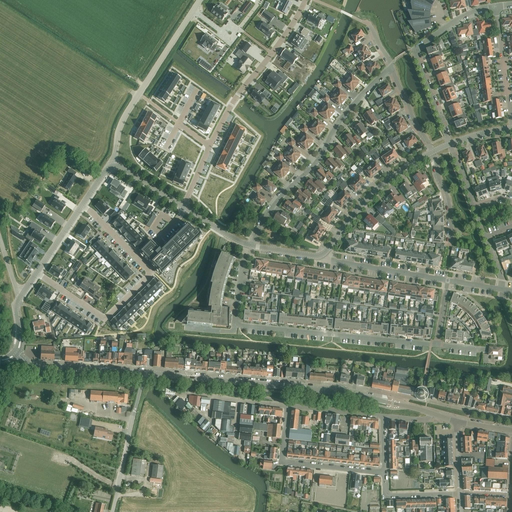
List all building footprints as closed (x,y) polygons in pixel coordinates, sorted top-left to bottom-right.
[(280,0),(276,9),(279,11),(286,15),(288,10),(289,10),(288,10),(289,8),(290,8),(289,8),(290,7),(292,4),(286,1),(285,0),(280,0)] [(411,1),(431,8),(432,4),(431,4),(432,2),(434,3),(429,0),(417,0),(417,3),(411,1)] [(467,1),(467,0),(451,0),(452,2),(450,2),(451,8),(458,7),(459,9),(466,8),(464,1),(467,1)] [(248,1),(243,8),(247,11),(252,5),(248,1)] [(409,12),(430,14),(429,14),(430,10),(429,10),(428,10),(429,8),(431,8),(411,1),(412,1),(413,8),(412,8),(415,9),(414,12),(409,12)] [(217,5),(211,12),(223,21),(228,14),(226,12),(228,10),(224,7),(222,10),(218,7),(217,5)] [(265,10),(261,15),(271,22),(275,18),(265,10)] [(409,23),(430,20),(429,20),(429,17),(428,17),(428,14),(430,15),(430,14),(409,12),(412,18),(411,18),(411,19),(414,18),(415,22),(409,23)] [(311,14),(307,21),(318,27),(322,20),(324,21),(326,17),(319,14),(317,17),(311,14)] [(511,16),(509,17),(509,19),(503,20),(503,26),(510,25),(510,27),(511,27),(511,16)] [(430,20),(409,23),(410,23),(413,28),(413,29),(416,28),(417,32),(416,32),(416,33),(431,27),(431,26),(430,23),(429,23),(428,23),(428,21),(430,21),(430,20)] [(475,30),(476,36),(480,35),(479,34),(486,32),(486,30),(492,29),(491,23),(485,24),(484,22),(477,23),(478,29),(475,30)] [(264,23),(259,29),(271,38),(274,33),(271,30),(272,29),(264,23)] [(476,36),(475,30),(472,31),(471,24),(464,26),(464,28),(458,29),(459,35),(465,34),(466,36),(473,35),(473,37),(476,36)] [(294,41),(292,44),(299,49),(305,39),(307,36),(307,37),(310,32),(304,29),(302,33),(302,34),(301,36),(298,34),(296,38),(294,41)] [(364,35),(361,31),(355,34),(352,35),(353,36),(352,36),(356,43),(364,38),(363,36),(363,35),(364,35)] [(202,42),(200,44),(205,48),(207,46),(211,49),(213,51),(217,47),(214,45),(216,43),(213,40),(213,39),(210,37),(206,34),(201,41),(202,42)] [(493,40),(482,41),(483,46),(483,45),(484,50),(494,49),(493,44),(494,44),(493,40)] [(243,61),(237,68),(244,73),(246,70),(247,70),(250,67),(249,66),(252,63),(250,61),(252,59),(245,54),(251,46),(245,42),(240,50),(243,52),(239,58),(243,61)] [(427,51),(427,52),(427,53),(427,54),(428,55),(429,55),(429,56),(435,53),(436,56),(442,54),(443,53),(441,48),(440,45),(437,47),(437,46),(427,50),(427,51),(427,50),(427,51)] [(351,46),(346,50),(342,52),(344,54),(347,52),(349,55),(354,51),(351,46)] [(359,57),(369,51),(366,48),(365,48),(365,47),(365,48),(364,46),(356,52),(359,57)] [(494,49),(484,50),(485,54),(484,54),(484,58),(488,58),(496,57),(495,53),(494,53),(494,49)] [(285,50),(280,57),(288,62),(283,68),(287,71),(292,65),(293,66),(296,61),(298,59),(298,58),(300,55),(295,52),(293,55),(285,50)] [(359,57),(356,59),(358,61),(361,59),(363,62),(371,57),(370,56),(370,55),(371,54),(369,51),(359,57)] [(431,64),(432,65),(432,66),(433,65),(433,66),(443,62),(441,57),(443,56),(442,54),(436,56),(437,58),(431,61),(431,62),(431,63),(431,64)] [(477,59),(477,63),(478,63),(479,68),(488,66),(488,62),(488,58),(484,58),(477,59)] [(433,69),(433,70),(434,71),(435,70),(435,71),(441,69),(442,72),(448,69),(446,64),(444,65),(443,62),(433,66),(433,67),(433,68),(433,69)] [(380,68),(378,64),(377,65),(376,64),(375,63),(367,68),(369,71),(368,72),(370,75),(372,74),(372,75),(375,73),(375,72),(380,68)] [(175,68),(171,73),(179,79),(182,74),(175,68)] [(437,77),(437,78),(437,79),(437,80),(437,81),(438,81),(439,81),(439,82),(449,78),(447,75),(449,74),(453,73),(451,68),(448,69),(442,72),(443,74),(437,76),(437,77)] [(348,81),(356,88),(359,85),(358,84),(358,83),(359,82),(353,77),(355,75),(348,69),(346,72),(352,76),(348,81)] [(270,77),(266,82),(270,86),(270,87),(271,86),(272,88),(274,89),(280,82),(282,83),(283,84),(288,78),(280,72),(277,75),(273,72),(270,76),(270,77)] [(171,73),(168,78),(175,84),(179,79),(171,73)] [(168,78),(164,83),(172,88),(175,84),(168,78)] [(439,85),(439,86),(440,86),(441,86),(441,87),(447,85),(448,87),(454,85),(453,82),(451,83),(450,83),(449,78),(439,82),(439,83),(439,84),(439,85)] [(356,88),(348,81),(347,80),(344,83),(345,84),(344,86),(351,92),(352,90),(352,91),(353,90),(354,91),(356,88)] [(164,83),(161,88),(169,93),(172,88),(164,83)] [(383,97),(391,92),(390,91),(391,91),(390,90),(391,89),(388,85),(383,89),(382,88),(380,90),(379,91),(383,97)] [(443,93),(443,94),(443,95),(443,96),(444,97),(445,97),(455,94),(457,93),(455,90),(454,85),(448,87),(449,90),(443,92),(443,93),(443,92),(443,93)] [(257,89),(251,95),(261,104),(266,98),(268,99),(271,96),(265,91),(262,94),(257,89)] [(336,95),(344,102),(347,99),(346,98),(346,97),(347,96),(340,90),(336,95)] [(445,98),(445,99),(445,100),(445,101),(446,102),(447,102),(447,103),(453,100),(454,103),(460,101),(462,99),(461,97),(459,98),(457,93),(455,94),(445,97),(445,98)] [(492,93),(482,94),(483,99),(482,99),(483,103),(491,102),(494,101),(494,97),(493,97),(492,93)] [(344,102),(336,95),(335,94),(332,97),(333,98),(332,100),(339,106),(340,105),(341,104),(342,105),(344,102)] [(388,110),(398,104),(396,101),(395,101),(394,100),(393,99),(385,104),(388,110)] [(491,102),(491,106),(492,105),(493,110),(502,109),(502,104),(502,100),(494,101),(491,102)] [(449,108),(449,109),(449,110),(449,111),(449,112),(450,113),(451,112),(451,113),(461,109),(459,104),(461,103),(460,101),(454,103),(455,106),(449,108)] [(211,102),(208,107),(217,112),(220,107),(211,102)] [(325,105),(322,108),(324,109),(332,116),(335,113),(334,112),(334,111),(335,110),(328,104),(326,106),(325,105)] [(398,104),(388,110),(392,115),(400,110),(399,109),(399,108),(400,107),(398,104)] [(208,107),(206,112),(214,117),(217,112),(208,107)] [(330,119),(332,116),(324,109),(320,114),(327,120),(328,119),(329,118),(330,119)] [(453,118),(459,116),(460,119),(466,116),(465,114),(463,114),(462,114),(461,109),(451,113),(451,114),(451,115),(451,116),(451,117),(452,118),(453,117),(453,118)] [(493,119),(496,118),(497,119),(498,119),(499,119),(499,118),(500,118),(501,118),(501,117),(504,117),(504,113),(503,113),(502,109),(493,110),(493,114),(492,114),(493,119)] [(375,123),(377,122),(380,120),(376,114),(373,116),(370,111),(364,116),(367,121),(368,121),(371,125),(371,126),(372,126),(373,126),(374,126),(375,125),(375,124),(375,123)] [(148,112),(145,117),(154,122),(157,117),(148,112)] [(206,112),(203,117),(211,122),(214,117),(206,112)] [(455,124),(455,125),(455,126),(455,127),(455,128),(456,128),(457,128),(457,129),(460,128),(461,128),(462,128),(463,127),(464,127),(464,126),(467,125),(465,120),(467,119),(466,116),(460,119),(461,121),(455,124)] [(145,117),(142,123),(151,127),(154,122),(145,117)] [(203,117),(200,122),(209,127),(211,122),(203,117)] [(396,128),(405,123),(403,119),(402,120),(402,119),(401,118),(393,123),(396,128)] [(315,121),(313,124),(322,132),(325,129),(324,128),(324,127),(325,126),(318,120),(316,122),(315,121)] [(200,122),(197,127),(206,132),(209,127),(200,122)] [(142,123),(140,128),(149,132),(151,127),(142,123)] [(372,133),(367,127),(365,129),(361,123),(354,128),(356,131),(355,132),(358,135),(359,134),(361,137),(366,133),(367,135),(366,135),(369,139),(374,136),(372,133)] [(405,123),(396,128),(399,134),(408,129),(407,128),(407,127),(406,127),(407,126),(405,123)] [(320,135),(322,132),(313,124),(310,127),(311,128),(310,130),(317,136),(318,135),(319,134),(320,135)] [(236,126),(233,131),(243,135),(245,130),(239,127),(239,126),(236,125),(236,126)] [(140,128),(137,133),(146,138),(149,132),(140,128)] [(233,131),(231,136),(240,140),(243,135),(233,131)] [(137,133),(134,138),(143,143),(146,138),(137,133)] [(306,134),(302,139),(311,146),(313,143),(312,143),(313,142),(313,140),(306,134)] [(358,145),(361,143),(356,136),(353,138),(350,134),(343,139),(351,148),(357,143),(358,145)] [(231,136),(228,141),(238,146),(240,140),(231,136)] [(413,138),(412,137),(404,142),(408,148),(409,147),(410,148),(412,146),(418,142),(415,138),(414,139),(414,138),(413,138)] [(308,149),(311,146),(302,139),(298,144),(305,150),(306,149),(307,149),(308,149)] [(228,141),(226,146),(235,151),(238,146),(228,141)] [(500,158),(505,157),(504,150),(501,151),(500,143),(498,144),(497,143),(495,144),(492,145),(494,156),(499,155),(500,158)] [(340,145),(334,151),(341,159),(346,154),(348,156),(351,153),(346,147),(343,150),(340,145)] [(226,146),(223,151),(233,156),(235,151),(226,146)] [(478,149),(477,150),(480,159),(482,158),(483,160),(484,160),(487,159),(487,158),(487,156),(487,155),(486,152),(485,152),(483,146),(478,148),(479,149),(478,149)] [(300,155),(301,154),(293,148),(289,153),(298,160),(300,157),(299,156),(300,155)] [(144,150),(137,157),(142,161),(148,153),(144,150)] [(387,153),(388,154),(393,162),(397,159),(396,159),(398,157),(394,150),(391,152),(390,151),(387,153)] [(223,151),(221,157),(230,161),(233,156),(223,151)] [(468,153),(468,152),(463,154),(465,160),(466,163),(467,163),(467,164),(474,161),(470,152),(469,153),(468,153)] [(148,153),(142,161),(146,165),(153,157),(148,153)] [(273,156),(276,158),(281,162),(283,159),(278,155),(277,156),(275,153),(273,156)] [(295,163),(298,160),(289,153),(285,158),(293,164),(294,163),(295,162),(295,163)] [(389,165),(393,162),(388,154),(382,158),(386,165),(388,164),(389,165)] [(153,157),(146,165),(151,168),(157,160),(153,157)] [(221,157),(218,162),(228,166),(230,161),(221,157)] [(325,164),(333,172),(338,167),(340,168),(343,166),(337,160),(335,162),(331,158),(325,164)] [(157,160),(151,168),(155,172),(161,164),(157,160)] [(182,161),(179,167),(188,171),(191,165),(182,161)] [(216,167),(215,168),(218,169),(219,168),(225,171),(228,166),(218,162),(216,167)] [(282,163),(278,168),(287,175),(289,172),(288,171),(289,170),(290,169),(282,163)] [(376,163),(371,167),(377,174),(380,172),(380,171),(382,169),(376,163)] [(179,167),(177,172),(186,176),(188,171),(179,167)] [(287,175),(278,168),(277,167),(273,172),(268,168),(266,171),(272,176),(275,173),(282,179),(283,178),(283,177),(284,178),(287,175)] [(373,177),(377,174),(371,167),(365,172),(371,178),(372,177),(373,177)] [(74,176),(76,173),(70,168),(67,172),(70,173),(62,186),(68,191),(77,178),(74,176)] [(329,181),(334,177),(329,172),(327,175),(321,169),(316,175),(323,181),(326,179),(327,179),(329,181)] [(177,172),(175,177),(184,181),(186,176),(177,172)] [(422,176),(420,173),(413,178),(416,182),(414,184),(419,193),(425,189),(422,185),(426,182),(425,181),(428,179),(425,175),(422,176)] [(360,176),(355,181),(361,188),(365,185),(364,184),(366,182),(360,176)] [(493,178),(494,182),(496,191),(500,191),(499,190),(502,189),(500,185),(502,185),(500,180),(499,180),(498,176),(493,178)] [(175,177),(173,183),(182,186),(184,181),(175,177)] [(491,192),(493,192),(496,191),(494,182),(493,178),(487,179),(491,192)] [(112,186),(110,189),(111,190),(119,195),(120,196),(121,196),(124,198),(127,192),(124,190),(125,189),(119,185),(120,183),(115,180),(113,181),(110,185),(112,186)] [(311,180),(306,186),(314,193),(317,190),(318,190),(321,192),(321,193),(325,187),(321,183),(318,181),(315,183),(311,180)] [(361,188),(355,181),(354,180),(351,183),(352,184),(350,186),(356,192),(357,191),(358,191),(361,188)] [(263,187),(271,193),(272,192),(273,191),(273,192),(276,188),(271,184),(272,184),(269,181),(269,182),(268,182),(263,187)] [(404,192),(406,196),(405,196),(407,199),(417,192),(413,186),(410,188),(407,183),(400,187),(401,189),(400,190),(403,193),(404,192)] [(486,189),(484,185),(479,186),(483,196),(486,195),(486,194),(488,193),(486,189)] [(480,197),(483,196),(479,186),(473,189),(475,194),(476,193),(477,197),(479,197),(480,197)] [(313,196),(306,190),(305,190),(306,191),(304,193),(300,189),(295,195),(304,203),(308,197),(310,199),(313,196)] [(350,199),(351,197),(345,191),(340,197),(347,203),(350,199)] [(399,206),(405,202),(400,196),(398,198),(394,193),(388,197),(390,200),(389,201),(392,204),(393,204),(395,206),(398,204),(399,206)] [(265,200),(258,194),(256,197),(255,196),(252,199),(254,201),(256,203),(257,203),(262,207),(265,203),(264,202),(265,201),(264,201),(265,200)] [(55,199),(51,206),(61,213),(66,206),(58,200),(59,198),(56,196),(54,199),(55,199)] [(139,196),(135,202),(147,210),(146,213),(145,214),(149,216),(153,208),(150,206),(149,207),(147,205),(149,202),(139,196)] [(344,207),(347,203),(340,197),(339,196),(336,199),(337,200),(336,202),(342,208),(343,206),(344,207)] [(430,208),(442,206),(441,201),(440,201),(440,199),(430,201),(431,204),(429,204),(430,208)] [(37,200),(34,204),(40,208),(38,210),(40,212),(45,205),(37,200)] [(101,200),(95,206),(103,215),(109,209),(101,200)] [(295,201),(294,203),(292,204),(288,201),(284,207),(292,213),(294,210),(297,212),(302,205),(295,201)] [(387,207),(383,203),(382,203),(380,205),(376,208),(378,210),(377,212),(379,215),(381,214),(384,217),(387,214),(389,216),(395,211),(390,205),(387,207)] [(432,215),(442,214),(442,211),(443,211),(442,206),(430,208),(430,212),(432,211),(432,215)] [(336,215),(338,213),(331,208),(327,213),(334,219),(337,215),(336,215)] [(113,210),(109,215),(112,218),(117,214),(113,210)] [(278,213),(274,219),(283,225),(286,221),(288,222),(292,217),(284,212),(282,215),(278,213)] [(321,219),(312,213),(310,215),(314,218),(319,221),(321,219)] [(332,223),(334,219),(327,213),(322,219),(329,224),(331,222),(332,223)] [(433,218),(431,218),(431,222),(443,221),(443,216),(442,216),(442,214),(432,215),(433,218)] [(45,215),(40,221),(51,228),(55,222),(45,215)] [(382,224),(385,221),(379,216),(376,219),(377,219),(375,220),(370,215),(369,216),(367,218),(364,222),(367,224),(366,225),(366,228),(370,228),(371,228),(372,229),(378,223),(379,221),(382,224)] [(120,216),(111,224),(116,229),(124,221),(120,216)] [(314,218),(312,221),(317,224),(318,225),(322,227),(323,225),(321,224),(321,223),(319,222),(319,221),(314,218)] [(124,221),(116,229),(117,229),(121,233),(121,234),(129,226),(124,221)] [(32,228),(25,238),(32,242),(34,239),(40,244),(45,237),(41,235),(42,234),(40,233),(40,234),(39,233),(42,230),(32,223),(29,227),(32,228)] [(83,224),(76,235),(84,239),(90,229),(83,224)] [(151,241),(139,252),(140,253),(141,254),(144,257),(145,258),(148,261),(153,265),(156,268),(157,269),(156,270),(157,270),(160,273),(160,274),(161,273),(162,274),(164,272),(169,267),(171,265),(171,266),(171,265),(175,262),(175,261),(183,253),(183,254),(183,253),(187,250),(192,245),(192,244),(197,239),(197,240),(198,239),(201,236),(202,236),(201,236),(202,235),(201,234),(197,230),(196,229),(194,231),(187,224),(186,224),(186,225),(183,228),(182,228),(183,228),(179,232),(179,231),(179,232),(176,235),(174,237),(171,240),(170,240),(170,241),(167,244),(164,247),(160,250),(158,248),(160,247),(160,246),(157,243),(156,242),(156,243),(154,244),(151,241)] [(318,225),(315,231),(323,236),(325,232),(324,232),(326,229),(322,227),(318,225)] [(129,226),(121,234),(126,239),(134,231),(129,226)] [(134,231),(126,239),(131,244),(139,236),(134,231)] [(305,239),(306,240),(312,243),(314,239),(318,242),(319,239),(320,240),(323,236),(315,231),(311,237),(308,235),(305,239)] [(432,239),(432,243),(442,244),(442,241),(443,241),(443,236),(431,235),(431,239),(432,239)] [(139,236),(131,244),(135,248),(136,249),(144,241),(139,236)] [(100,239),(92,247),(97,252),(105,244),(100,239)] [(500,240),(503,250),(509,248),(505,239),(503,240),(503,239),(500,240)] [(71,242),(65,251),(72,256),(78,247),(84,251),(86,247),(75,240),(73,243),(71,242)] [(503,250),(500,240),(497,241),(497,242),(495,243),(496,247),(495,247),(497,252),(503,250)] [(30,241),(19,257),(30,264),(33,260),(35,256),(38,252),(36,250),(38,247),(30,241)] [(105,244),(97,252),(102,257),(110,249),(105,244)] [(383,258),(386,258),(386,257),(388,258),(389,253),(390,254),(391,249),(384,248),(383,258)] [(110,249),(102,257),(106,262),(114,254),(114,253),(110,249)] [(186,316),(184,318),(186,319),(185,323),(192,324),(212,326),(216,326),(218,327),(220,327),(228,328),(228,327),(228,326),(228,325),(228,324),(228,323),(228,322),(228,321),(228,320),(228,319),(228,318),(228,317),(229,317),(229,312),(229,308),(229,309),(227,309),(227,308),(225,307),(224,308),(219,308),(220,301),(221,296),(221,294),(223,287),(225,280),(227,273),(229,274),(232,267),(235,259),(233,263),(231,262),(233,259),(230,258),(230,255),(226,255),(226,256),(221,253),(217,261),(215,269),(216,269),(214,276),(212,284),(210,292),(209,296),(209,299),(208,303),(208,307),(210,307),(209,314),(186,312),(186,316)] [(114,254),(106,262),(111,267),(119,259),(114,254)] [(439,262),(440,262),(441,257),(434,256),(433,266),(436,267),(436,266),(438,266),(439,262)] [(119,259),(111,267),(116,272),(124,264),(119,259)] [(252,265),(251,270),(261,272),(262,263),(261,263),(261,262),(257,262),(256,266),(252,265)] [(473,267),(474,268),(475,263),(469,262),(467,272),(470,272),(470,271),(473,272),(473,267)] [(124,264),(116,272),(121,276),(129,269),(129,268),(125,264),(124,264)] [(53,266),(49,272),(58,278),(60,275),(64,277),(67,272),(63,270),(62,272),(53,266)] [(297,273),(296,273),(296,278),(302,279),(304,269),(300,268),(300,269),(298,269),(297,273)] [(129,269),(121,276),(126,282),(134,274),(129,269)] [(344,281),(343,281),(342,285),(348,286),(349,286),(350,277),(347,276),(347,277),(344,276),(344,281)] [(80,287),(87,292),(93,283),(85,278),(83,282),(78,279),(74,285),(79,288),(80,287)] [(150,282),(150,283),(158,291),(163,286),(155,278),(154,278),(150,282)] [(251,288),(251,291),(262,292),(262,293),(264,293),(265,284),(254,282),(254,286),(252,286),(252,288),(251,288)] [(100,288),(93,283),(87,292),(94,297),(93,298),(98,301),(102,295),(98,292),(100,288)] [(150,283),(145,287),(153,296),(158,291),(150,283)] [(390,288),(389,288),(388,296),(394,297),(397,285),(397,284),(393,284),(391,284),(390,288)] [(43,285),(38,292),(38,293),(46,298),(44,300),(47,303),(54,293),(43,285)] [(145,287),(140,292),(148,300),(153,296),(145,287)] [(416,301),(416,302),(417,302),(417,301),(421,301),(422,299),(423,289),(424,289),(418,288),(416,301)] [(428,291),(427,300),(437,301),(438,296),(433,295),(434,291),(430,290),(430,291),(428,291)] [(252,297),(252,300),(263,302),(264,298),(261,298),(262,293),(262,292),(251,291),(250,295),(251,295),(251,297),(252,297)] [(136,297),(135,297),(143,305),(148,300),(140,292),(140,293),(135,297),(136,297)] [(461,298),(458,296),(459,296),(454,294),(452,298),(451,298),(450,303),(457,306),(461,298)] [(135,297),(130,302),(138,310),(143,305),(135,297)] [(461,298),(457,306),(462,309),(468,302),(467,302),(465,300),(465,299),(461,297),(461,298)] [(468,302),(462,309),(468,313),(474,307),(473,306),(471,304),(472,304),(468,301),(467,302),(468,302)] [(57,302),(51,311),(57,315),(63,306),(63,305),(58,302),(57,302)] [(130,302),(125,307),(133,315),(138,310),(130,302)] [(63,306),(57,315),(63,319),(69,310),(63,306)] [(474,307),(468,313),(472,318),(479,312),(477,310),(477,309),(474,306),(473,306),(474,307)] [(121,311),(121,312),(128,320),(133,315),(125,307),(121,311)] [(69,310),(63,319),(68,323),(75,313),(69,310)] [(121,312),(116,317),(124,325),(128,320),(121,312)] [(479,312),(472,318),(476,323),(483,318),(482,316),(482,315),(479,312)] [(75,313),(68,323),(74,327),(80,317),(75,313)] [(80,317),(74,327),(80,330),(86,321),(80,317)] [(111,321),(111,322),(119,330),(124,325),(116,317),(115,317),(111,321)] [(483,318),(476,323),(479,329),(488,325),(487,325),(486,322),(484,318),(483,318)] [(45,324),(44,320),(33,323),(35,331),(46,329),(46,333),(50,332),(49,323),(45,324)] [(86,321),(80,330),(86,334),(92,325),(91,325),(92,324),(87,321),(86,321)] [(488,325),(479,329),(482,336),(482,339),(486,340),(486,337),(491,337),(490,332),(489,329),(488,325)] [(457,341),(459,341),(459,342),(463,342),(463,337),(471,338),(467,331),(464,333),(458,332),(457,341)] [(41,360),(60,361),(60,351),(56,351),(56,348),(46,348),(46,346),(39,346),(39,351),(41,351),(41,360)] [(494,360),(502,361),(502,360),(503,360),(503,359),(504,354),(502,354),(502,349),(497,348),(494,348),(489,347),(489,355),(494,356),(494,360)] [(65,348),(65,361),(83,362),(84,359),(84,352),(78,352),(78,354),(73,354),(73,349),(65,348)] [(144,351),(144,357),(136,356),(136,366),(146,366),(146,359),(151,359),(151,350),(145,350),(144,351)] [(174,369),(174,360),(171,360),(172,351),(166,350),(166,359),(165,359),(164,368),(174,369)] [(154,351),(153,367),(160,367),(161,352),(154,351)] [(84,359),(83,362),(99,363),(99,355),(93,355),(89,355),(89,360),(84,360),(84,359)] [(174,360),(174,369),(183,369),(184,359),(178,358),(178,360),(174,360)] [(236,374),(237,366),(232,366),(232,364),(232,363),(229,363),(227,362),(226,373),(236,374)] [(325,374),(326,367),(310,365),(309,380),(332,382),(333,375),(325,374)] [(274,369),(273,377),(283,378),(284,367),(280,367),(280,370),(274,369)] [(414,388),(408,387),(406,386),(409,370),(397,367),(396,373),(395,373),(392,391),(403,394),(413,395),(414,391),(414,388)] [(356,385),(364,386),(365,378),(359,377),(359,374),(354,373),(352,383),(357,384),(356,385)] [(379,381),(378,389),(384,390),(386,376),(387,373),(384,373),(383,377),(382,382),(379,381)] [(342,374),(341,383),(348,384),(349,379),(350,379),(351,376),(342,374)] [(391,391),(392,383),(393,377),(386,376),(384,390),(391,391)] [(418,392),(414,391),(413,395),(418,396),(418,397),(419,397),(419,398),(420,398),(421,398),(422,398),(423,398),(424,398),(424,397),(425,397),(425,396),(426,396),(426,395),(426,394),(426,393),(426,392),(425,391),(424,390),(423,390),(422,389),(421,389),(420,390),(419,390),(419,391),(418,391),(418,392)] [(438,400),(445,401),(445,399),(446,395),(446,393),(442,392),(442,390),(438,390),(437,394),(439,395),(438,400)] [(121,395),(118,395),(118,393),(103,392),(90,391),(90,400),(102,401),(117,403),(117,402),(121,402),(121,403),(126,403),(127,395),(121,395)] [(447,402),(452,403),(454,394),(455,394),(456,392),(454,392),(453,394),(449,393),(448,395),(446,395),(445,399),(447,399),(447,402)] [(193,396),(192,406),(197,406),(200,407),(200,403),(201,397),(193,396)] [(511,399),(499,397),(498,405),(498,406),(500,407),(504,407),(505,404),(505,402),(506,403),(506,401),(511,402),(511,404),(511,399)] [(175,403),(175,404),(180,409),(186,404),(180,398),(180,399),(175,403)] [(505,407),(503,415),(510,416),(511,407),(507,406),(506,410),(505,410),(505,408),(506,408),(506,404),(505,404),(504,407),(505,407)] [(199,414),(192,408),(186,414),(189,417),(192,415),(194,417),(193,418),(194,420),(199,414)] [(293,410),(290,429),(298,430),(298,429),(299,417),(300,411),(293,410)] [(194,420),(200,425),(205,420),(199,414),(194,420)] [(309,418),(299,417),(298,429),(302,429),(302,425),(308,426),(309,418)] [(222,419),(220,431),(233,433),(234,427),(231,426),(231,420),(222,419)] [(200,427),(200,428),(205,432),(209,428),(212,425),(211,424),(206,420),(200,427)] [(399,422),(389,421),(389,430),(396,430),(396,426),(396,424),(399,424),(399,422)] [(409,423),(400,422),(400,426),(399,429),(408,430),(409,423)] [(253,423),(252,431),(267,433),(266,437),(270,438),(272,438),(272,442),(279,443),(281,426),(280,426),(268,424),(253,423)] [(252,433),(253,426),(240,424),(239,432),(252,433)] [(95,427),(94,434),(111,439),(113,433),(107,431),(108,430),(95,427)] [(312,430),(302,429),(298,429),(298,430),(290,429),(289,439),(311,441),(312,430)] [(251,441),(252,434),(239,433),(239,440),(251,441)] [(507,435),(503,434),(498,434),(497,441),(498,441),(508,443),(509,443),(510,439),(509,438),(509,437),(509,436),(508,436),(508,435),(507,435)] [(227,443),(233,443),(234,436),(233,436),(228,435),(227,438),(220,438),(220,442),(223,442),(227,443)] [(335,444),(349,445),(349,442),(350,436),(336,435),(335,444)] [(432,446),(432,439),(420,439),(420,446),(421,446),(421,461),(432,461),(432,446)] [(226,449),(234,454),(235,447),(233,446),(233,443),(227,443),(226,448),(226,449)] [(373,459),(372,467),(379,467),(380,467),(380,466),(380,461),(380,458),(377,457),(373,457),(373,458),(373,459)] [(133,459),(131,475),(139,476),(140,474),(144,474),(145,461),(133,459)] [(482,467),(482,478),(488,479),(508,479),(508,465),(503,465),(503,468),(494,468),(495,460),(486,459),(486,468),(482,467)] [(272,462),(263,461),(262,469),(271,470),(272,462)] [(153,465),(151,478),(161,480),(163,467),(153,465)] [(473,468),(473,466),(472,466),(472,465),(462,465),(463,471),(463,476),(473,477),(473,472),(473,468)] [(452,476),(455,476),(454,470),(446,471),(440,470),(440,473),(446,474),(446,477),(448,476),(448,479),(452,479),(452,476)] [(351,480),(350,489),(355,490),(355,489),(357,490),(357,487),(361,488),(361,482),(358,481),(359,475),(352,474),(352,480),(351,480)] [(335,486),(336,477),(320,476),(319,484),(319,487),(324,487),(325,485),(335,486)] [(470,498),(475,499),(475,496),(464,496),(465,508),(471,509),(470,498)] [(406,509),(406,500),(397,500),(397,509),(406,509)] [(102,511),(104,505),(98,503),(96,511),(102,511)]
